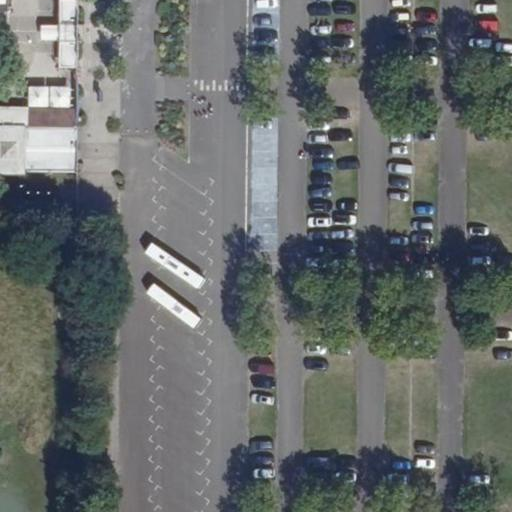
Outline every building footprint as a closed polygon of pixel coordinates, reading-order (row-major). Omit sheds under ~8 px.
[(59,66),(76,66),(76,32),(76,0),(59,0),(60,25),(59,32),(59,40),(59,66)] [(42,40),(59,40),(59,32),(60,25),(42,24),(42,32),(42,40)] [(30,85),(30,106),(73,107),(73,85),(30,85)] [(10,105),(0,104),(0,125),(8,126),(27,126),(76,127),(79,127),(79,107),(73,107),(30,106),(10,105)] [(0,125),(0,135),(8,135),(26,136),(27,126),(8,126),(0,125)] [(25,171),(76,172),(76,127),(27,126),(26,136),(8,135),(0,135),(0,164),(7,165),(25,164),(25,171)] [(0,173),(7,173),(25,171),(25,164),(7,165),(0,164),(0,173)]
